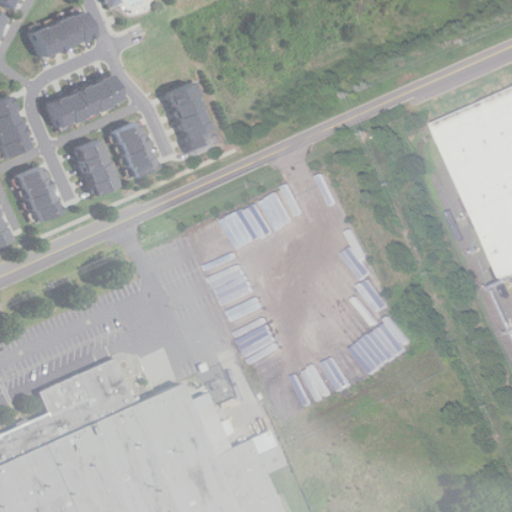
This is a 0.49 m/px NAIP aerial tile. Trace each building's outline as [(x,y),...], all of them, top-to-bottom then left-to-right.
[(10,0),(3,14),(0,11),(0,0),(10,0)] [(89,40),(38,60),(28,32),(79,13),(89,40)] [(118,105),(58,129),(45,100),(108,74),(118,105)] [(187,153),(159,91),(187,79),(216,142),(187,153)] [(511,82),(441,114),(509,269),(511,267),(511,82)] [(0,158),(27,147),(5,97),(0,99),(0,158)] [(135,123),(113,133),(134,175),(155,168),(135,123)] [(96,140),(73,150),(94,195),(116,187),(96,140)] [(36,167),(13,177),(34,221),(58,213),(36,167)] [(0,223),(8,240),(0,244),(0,223)] [(0,511),(0,430),(42,411),(32,391),(114,353),(135,399),(179,379),(188,399),(204,392),(230,449),(245,442),(253,460),(274,450),(281,464),(261,473),(278,511),(0,511)]
